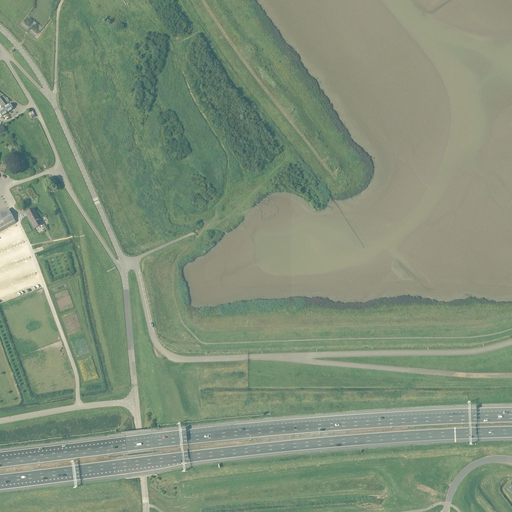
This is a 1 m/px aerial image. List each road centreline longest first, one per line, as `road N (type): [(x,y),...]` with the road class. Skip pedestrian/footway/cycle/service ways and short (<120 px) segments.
road 1 (motorway): [(0,479),(272,447),(511,431)]
road 2 (motorway): [(511,416),(272,430),(0,462)]
road 3 (residential): [(3,50),(75,199),(121,266)]
road 4 (unclassified): [(53,102),(121,266)]
road 5 (unclassified): [(135,401),(0,421)]
road 6 (unclassified): [(121,266),(135,401)]
